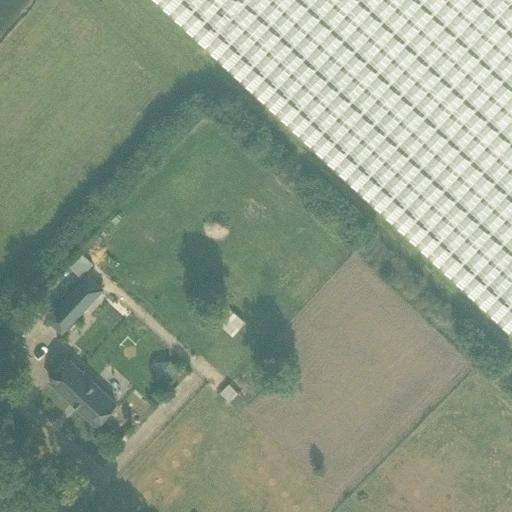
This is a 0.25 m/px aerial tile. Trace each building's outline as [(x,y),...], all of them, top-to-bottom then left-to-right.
[(511,0),(159,0),(511,330),(511,0)] [(86,275),(45,319),(61,334),(102,290),(86,275)] [(233,313),(223,325),(233,334),(244,322),(233,313)] [(49,381),(96,424),(116,403),(69,360),(49,381)] [(229,384),(221,393),(229,401),(238,392),(229,384)]
